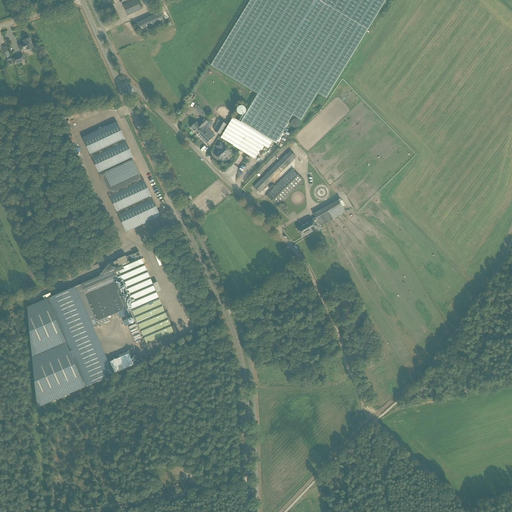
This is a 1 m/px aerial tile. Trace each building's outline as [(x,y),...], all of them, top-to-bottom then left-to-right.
[(135,0),(123,6),(128,16),(141,10),(137,0),(135,0)] [(326,98),(385,0),(250,0),(211,66),(258,94),(241,122),(233,118),(221,138),(233,145),(233,146),(254,159),(263,145),(268,148),(272,141),(276,144),(276,145),(277,145),(280,142),(283,144),(289,134),(286,132),(288,130),(285,129),(284,131),(283,130),(292,115),(301,121),(318,93),(326,98)] [(140,32),(164,22),(160,12),(136,22),(140,32)] [(32,48),(33,48),(30,38),(23,41),(24,44),(19,46),(21,51),(26,49),(26,50),(27,50),(28,51),(32,50),(32,48)] [(11,59),(13,65),(22,62),(19,56),(11,59)] [(237,110),(237,111),(237,112),(238,113),(238,114),(239,114),(240,115),(241,115),(242,115),(243,115),(244,115),(244,114),(245,114),(245,113),(246,113),(246,112),(246,111),(246,110),(246,109),(246,108),(245,108),(245,107),(244,107),(244,106),(243,106),(242,106),(241,106),(240,106),(239,106),(239,107),(238,107),(238,108),(237,109),(237,110)] [(190,128),(197,134),(204,126),(208,122),(211,120),(206,115),(203,118),(204,119),(198,124),(196,122),(190,128)] [(216,126),(218,127),(215,131),(220,135),(226,125),(218,120),(216,123),(217,124),(216,126)] [(117,123),(116,123),(83,138),(110,197),(118,215),(126,232),(159,217),(159,216),(160,216),(152,198),(151,199),(150,198),(152,197),(144,180),(142,181),(132,159),(134,158),(126,141),(125,142),(124,140),(125,140),(117,123)] [(204,126),(197,134),(207,144),(215,136),(204,126)] [(215,155),(221,162),(228,155),(230,153),(224,146),(220,143),(216,146),(220,150),(215,155)] [(254,187),(259,193),(296,157),(290,151),(254,187)] [(267,195),(278,206),(303,181),(292,170),(267,195)] [(301,227),(297,229),(302,237),(307,235),(334,219),(335,219),(327,206),(313,214),(318,222),(315,224),(313,220),(304,225),(302,226),(301,227)] [(81,285),(76,287),(76,288),(81,286),(96,318),(90,321),(93,328),(94,327),(94,328),(99,325),(100,327),(102,326),(101,324),(110,321),(108,317),(109,316),(117,313),(118,316),(132,310),(133,312),(147,344),(174,333),(142,258),(141,258),(141,256),(139,252),(134,254),(134,255),(133,255),(132,254),(126,257),(118,261),(113,263),(113,264),(112,264),(112,263),(111,263),(110,263),(109,263),(109,264),(102,271),(103,272),(103,271),(104,272),(105,274),(81,284),(81,285)] [(48,299),(86,387),(114,375),(93,328),(90,321),(96,318),(81,286),(76,288),(76,287),(48,299)] [(85,387),(47,299),(27,307),(37,408),(85,387)] [(129,327),(132,335),(134,334),(133,331),(135,331),(136,333),(139,332),(136,324),(129,327)] [(124,369),(134,365),(129,354),(119,358),(120,358),(124,369)] [(110,362),(115,373),(124,369),(120,358),(110,362)]
